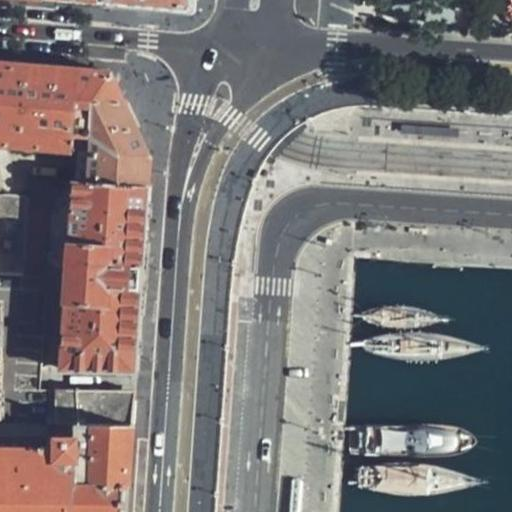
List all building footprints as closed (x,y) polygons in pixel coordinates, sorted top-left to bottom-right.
[(108,0),(108,5),(129,6),(190,11),(190,0),(108,0)] [(79,180),(152,184),(153,154),(125,96),(113,73),(80,70),(0,63),(0,142),(76,146),(78,135),(93,135),(92,148),(82,148),(79,180)] [(59,187),(60,178),(30,176),(29,195),(24,270),(44,272),(47,201),(59,187)] [(113,370),(139,371),(145,277),(152,184),(79,180),(73,254),(65,254),(63,282),(71,283),(68,330),(58,329),(58,344),(66,346),(65,367),(113,370)] [(0,269),(24,270),(29,195),(0,194),(0,269)] [(0,421),(135,425),(137,394),(112,393),(47,392),(51,271),(44,272),(24,270),(0,269),(0,421)] [(128,511),(132,461),(135,425),(0,421),(0,511),(128,511)]
